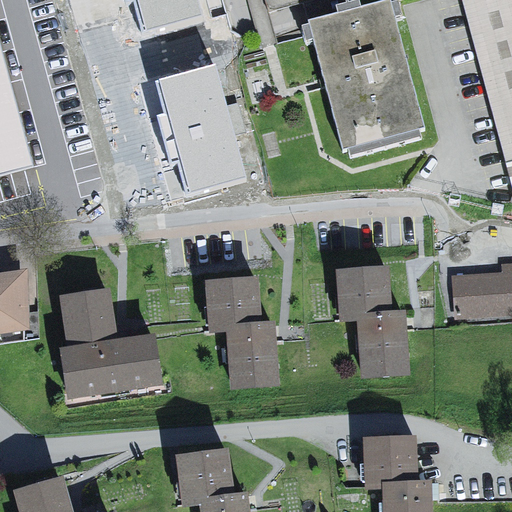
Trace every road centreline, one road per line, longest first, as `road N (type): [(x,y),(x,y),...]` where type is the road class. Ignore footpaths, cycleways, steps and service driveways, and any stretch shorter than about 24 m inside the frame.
road 1 (residential): [(0,423),(17,438),(52,446),(337,425),(409,428),(494,457)]
road 2 (residential): [(366,202),(138,220),(0,242)]
road 3 (unknown): [(145,0),(190,171)]
